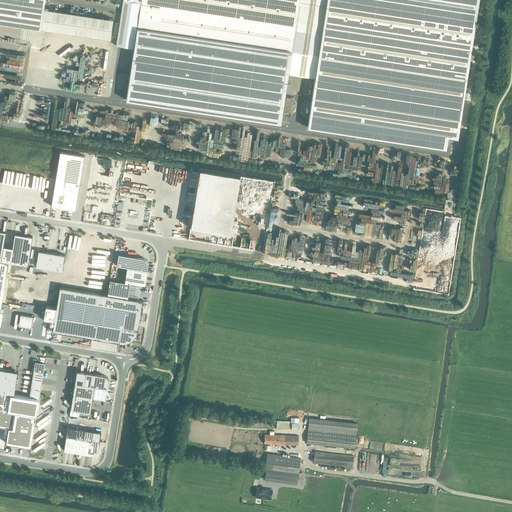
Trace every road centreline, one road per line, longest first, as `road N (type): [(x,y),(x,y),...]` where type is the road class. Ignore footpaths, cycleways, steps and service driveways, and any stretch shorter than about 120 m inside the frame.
road 1 (unclassified): [(125,359),(147,347),(158,245),(0,214)]
road 2 (unclassified): [(0,459),(88,473),(103,468),(125,359)]
road 3 (unclassified): [(0,338),(125,359)]
